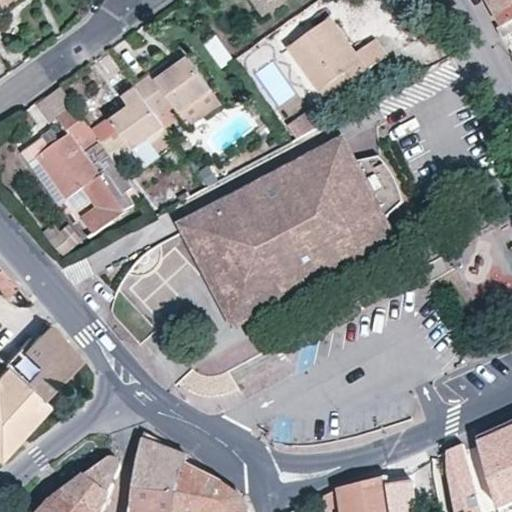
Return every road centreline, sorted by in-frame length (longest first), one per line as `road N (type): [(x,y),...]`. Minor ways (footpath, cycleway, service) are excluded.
road 1 (residential): [(265,476),(349,464),(511,396)]
road 2 (tertiary): [(134,383),(0,228)]
road 3 (tertiary): [(134,383),(0,497)]
road 4 (residential): [(0,97),(126,0)]
road 5 (tertiary): [(265,476),(147,398)]
road 6 (residential): [(511,106),(455,0)]
